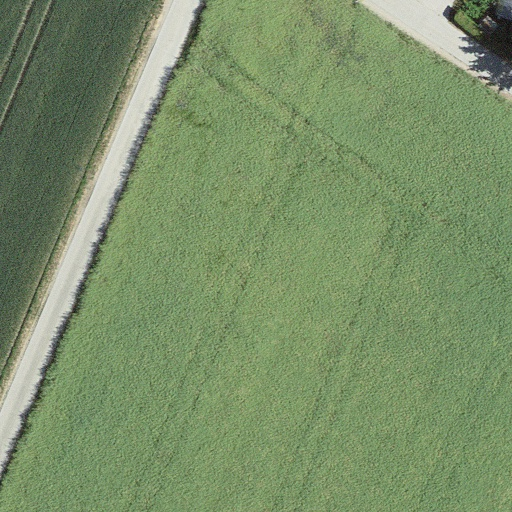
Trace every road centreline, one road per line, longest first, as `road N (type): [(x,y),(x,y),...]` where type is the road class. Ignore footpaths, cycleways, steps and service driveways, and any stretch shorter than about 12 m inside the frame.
road 1 (track): [(191,0),(0,456)]
road 2 (track): [(392,0),(511,79)]
